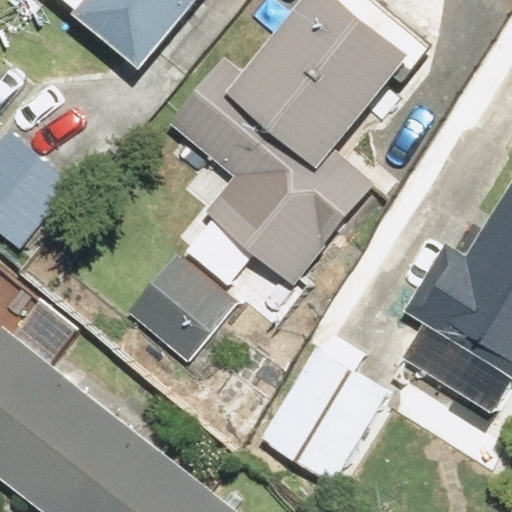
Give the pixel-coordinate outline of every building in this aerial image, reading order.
[(172,56),(216,0),(101,0),(172,56)] [(446,38),(398,0),(320,0),(266,68),(242,48),(184,120),(248,171),(218,208),(310,280),(396,173),(360,145),(446,38)] [(15,129),(0,145),(0,227),(20,245),(76,181),(15,129)] [(511,366),(511,200),(484,247),(461,233),(415,307),(511,366)] [(246,299),(182,247),(131,311),(195,362),(246,299)] [(0,474),(4,475),(14,464),(72,511),(263,511),(266,509),(28,315),(0,349),(0,474)] [(392,385),(323,343),(266,439),(335,480),(392,385)]
